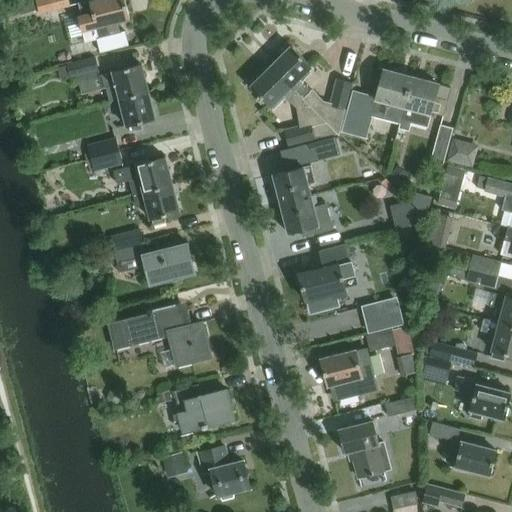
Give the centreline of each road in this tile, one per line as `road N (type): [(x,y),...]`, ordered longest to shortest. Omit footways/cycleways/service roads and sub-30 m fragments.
road 1 (residential): [(307,511),(198,60),(206,0)]
road 2 (residential): [(280,0),(511,59)]
